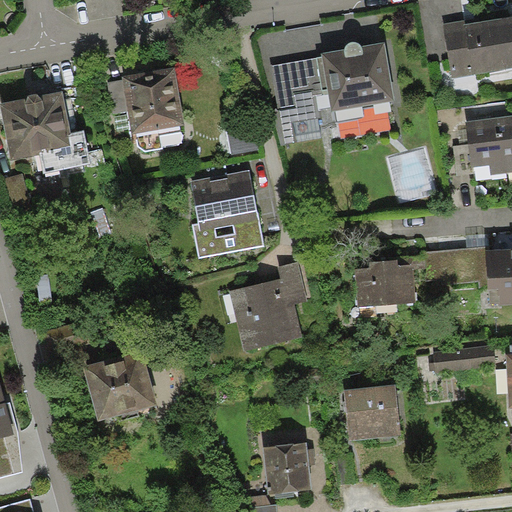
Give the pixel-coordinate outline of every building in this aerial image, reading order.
[(511,16),(466,24),(464,24),(472,73),(472,75),(511,67),(511,16)] [(464,24),(466,24),(465,19),(443,23),(452,76),(472,73),(464,24)] [(345,49),(322,53),(322,56),(328,91),(329,95),(332,111),(394,100),(384,42),(361,46),(360,45),(359,44),(358,43),(357,42),(355,42),(354,42),(352,42),(349,42),(347,44),(346,45),(345,47),(345,49)] [(329,95),(322,56),(317,57),(324,95),(329,95)] [(324,95),(317,57),(271,65),(279,110),(280,110),(297,108),(294,94),(312,91),(313,97),(324,95)] [(175,67),(122,76),(122,80),(127,109),(132,134),(185,125),(175,67)] [(127,109),(122,80),(107,82),(113,112),(127,109)] [(63,90),(0,103),(12,159),(41,153),(45,172),(90,163),(84,131),(72,133),(63,90)] [(316,118),(313,97),(312,91),(294,94),(297,108),(280,110),(286,144),(321,139),(318,117),(316,118)] [(511,115),(465,121),(468,143),(471,167),(490,165),(491,174),(511,171),(511,115)] [(471,167),(468,143),(454,145),(457,175),(472,173),(471,167)] [(249,170),(190,181),(198,223),(192,224),(199,258),(264,246),(249,170)] [(103,208),(90,212),(100,238),(112,233),(103,208)] [(466,248),(489,246),(489,233),(466,234),(466,248)] [(486,251),(489,251),(489,246),(466,248),(414,252),(415,264),(415,281),(442,279),(442,283),(480,280),(480,284),(488,284),(486,251)] [(511,249),(489,251),(486,251),(488,284),(488,289),(498,288),(499,306),(511,305),(511,249)] [(370,268),(355,268),(357,306),(417,303),(415,281),(415,264),(398,265),(398,260),(369,261),(370,268)] [(278,266),(281,278),(289,276),(295,304),(308,302),(298,262),(278,266)] [(49,275),(36,276),(40,304),(53,302),(49,275)] [(281,278),(230,290),(244,350),(303,336),(295,304),(289,276),(281,278)] [(75,322),(46,331),(50,343),(78,335),(75,322)] [(494,346),(433,353),(434,355),(429,356),(430,371),(435,370),(436,374),(496,367),(494,346)] [(158,405),(142,350),(83,367),(98,421),(158,405)] [(0,383),(0,439),(14,436),(5,403),(4,398),(0,383)] [(396,384),(344,390),(347,413),(350,441),(401,435),(396,384)] [(11,402),(5,403),(14,436),(0,439),(0,477),(23,471),(18,431),(11,402)] [(307,443),(263,448),(268,494),(268,496),(273,495),(312,491),(310,465),(309,457),(308,449),(307,443)] [(352,455),(337,456),(340,485),(355,484),(352,455)] [(268,494),(248,497),(249,507),(251,506),(251,511),(277,511),(276,505),(274,505),(273,495),(268,496),(268,494)] [(34,511),(30,498),(0,506),(0,511),(34,511)]
